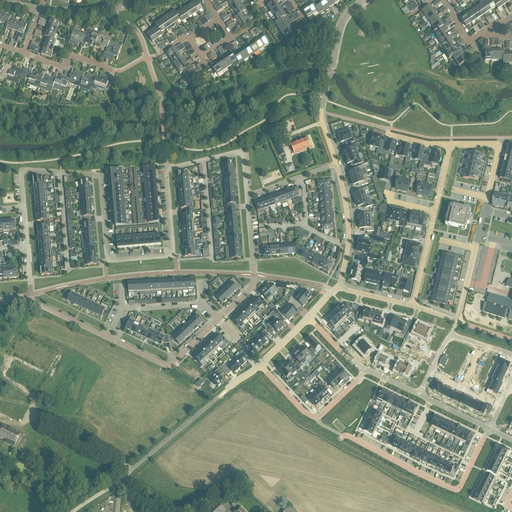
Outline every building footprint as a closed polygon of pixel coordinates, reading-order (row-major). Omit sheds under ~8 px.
[(196,0),(192,3),(198,12),(203,9),(197,0),(196,0)] [(221,5),(216,9),(217,11),(222,7),(227,3),(228,3),(231,6),(239,0),(229,0),(227,1),(221,5)] [(234,11),(243,5),(239,0),(231,6),(234,11)] [(276,0),(267,6),(271,12),(279,6),(277,3),(281,1),(282,0),(276,0)] [(307,6),(313,15),(317,12),(313,6),(314,6),(312,3),(309,5),(307,1),(306,0),(302,0),(305,3),(307,6)] [(317,12),(319,15),(324,11),(317,0),(313,0),(316,4),(314,6),(313,6),(317,12)] [(329,8),(324,0),(321,0),(321,1),(320,0),(317,0),(324,11),(329,8)] [(492,1),(492,0),(491,0),(487,0),(485,2),(491,10),(495,7),(496,7),(492,1)] [(500,8),(503,6),(498,0),(492,0),(492,1),(496,7),(495,7),(497,9),(504,18),(507,17),(503,11),(501,9),(500,8)] [(486,13),(491,10),(485,2),(480,5),(486,13)] [(193,15),(198,12),(192,3),(187,7),(193,15)] [(234,11),(232,12),(235,17),(237,16),(238,16),(244,12),(244,13),(246,11),(243,5),(234,11)] [(283,11),(274,17),(277,21),(283,17),(283,18),(286,16),(284,13),(288,11),(293,7),(292,5),(286,9),(283,11)] [(488,17),(486,13),(480,5),(475,8),(481,17),(484,14),(485,16),(484,16),(490,24),(492,23),(488,17)] [(279,6),(271,12),(274,17),(283,11),(279,6)] [(302,10),(301,10),(307,18),(313,15),(307,6),(302,10)] [(425,17),(433,11),(430,6),(421,11),(425,17)] [(188,19),(193,15),(187,7),(182,10),(188,19)] [(476,20),(481,17),(475,8),(470,11),(476,20)] [(433,11),(425,17),(428,22),(437,16),(436,14),(437,13),(435,9),(433,11)] [(177,13),(175,10),(170,14),(176,23),(180,20),(181,19),(177,13)] [(182,22),(188,19),(182,10),(177,13),(181,19),(180,20),(182,22)] [(471,23),(476,20),(470,11),(465,15),(471,23)] [(233,23),(227,26),(229,29),(234,25),(238,23),(247,17),(244,13),(244,12),(238,16),(237,16),(235,17),(235,18),(237,21),(236,21),(233,23)] [(437,16),(428,22),(432,26),(440,21),(438,18),(439,17),(439,18),(442,16),(441,13),(437,16)] [(10,19),(11,16),(5,14),(2,23),(7,25),(10,19)] [(170,14),(165,17),(172,27),(174,26),(174,25),(174,24),(175,23),(176,23),(170,14)] [(460,18),(468,31),(471,29),(469,26),(468,25),(471,23),(465,15),(460,18)] [(165,17),(160,20),(166,29),(167,29),(168,28),(169,29),(170,29),(172,27),(165,17)] [(247,17),(238,23),(234,25),(235,26),(236,28),(240,25),(242,28),(250,22),(247,17)] [(277,21),(275,23),(278,28),(290,21),(289,20),(286,22),(283,18),(283,17),(277,21)] [(440,21),(432,26),(435,31),(441,28),(444,26),(447,23),(453,20),(451,17),(445,21),(442,23),(440,21)] [(15,21),(10,19),(7,25),(6,28),(12,30),(15,21)] [(50,22),(40,19),(39,22),(45,24),(48,25),(58,29),(59,29),(62,21),(58,19),(57,22),(51,19),(50,22)] [(203,26),(206,24),(202,19),(199,21),(197,23),(200,27),(203,26)] [(161,32),(166,29),(160,20),(155,24),(157,27),(161,32)] [(435,31),(432,33),(436,38),(444,33),(443,30),(449,26),(452,24),(455,22),(453,20),(447,23),(444,26),(441,28),(435,31)] [(17,32),(21,23),(15,21),(12,30),(17,32)] [(290,21),(278,28),(281,33),(292,26),(290,23),(291,23),(290,21)] [(17,32),(15,40),(18,41),(19,38),(18,38),(19,37),(22,38),(23,35),(27,25),(21,23),(17,32)] [(56,34),(58,29),(48,25),(46,31),(56,34)] [(285,38),(296,31),(295,28),(293,29),(292,26),(281,33),(285,38)] [(163,35),(161,32),(157,27),(152,30),(158,38),(163,35)] [(95,43),(99,32),(87,28),(86,33),(82,42),(90,45),(91,42),(95,43)] [(255,28),(252,30),(256,36),(258,39),(264,47),(269,44),(263,35),(260,38),(258,34),(259,34),(255,28)] [(82,42),(86,33),(74,29),(69,43),(77,45),(78,43),(82,44),(82,42)] [(152,30),(147,33),(152,42),(155,41),(158,45),(161,50),(163,49),(164,48),(161,43),(158,38),(152,30)] [(54,40),(56,34),(46,31),(44,37),(47,38),(54,40)] [(296,31),(285,38),(288,43),(289,43),(289,44),(292,42),(292,41),(297,38),(294,35),(297,33),(296,31)] [(99,32),(92,52),(96,53),(97,49),(101,51),(103,46),(107,48),(111,37),(99,32)] [(442,48),(451,43),(453,41),(451,39),(458,34),(457,32),(451,35),(448,38),(439,43),(442,48)] [(439,43),(448,38),(444,33),(436,38),(439,43)] [(242,37),(240,39),(243,44),(244,44),(246,47),(243,49),(249,57),(254,54),(248,46),(246,42),(242,37)] [(57,41),(54,40),(47,38),(45,43),(54,47),(57,41)] [(258,39),(253,42),(259,51),(264,47),(258,39)] [(446,53),(444,55),(447,59),(449,58),(452,56),(458,52),(457,52),(456,50),(457,50),(462,46),(465,44),(464,41),(458,45),(456,46),(454,48),(446,53)] [(107,48),(104,55),(107,56),(106,59),(111,61),(113,55),(117,57),(121,46),(109,42),(107,48)] [(185,49),(190,45),(188,42),(177,50),(175,47),(167,53),(170,58),(179,53),(185,49)] [(254,54),(259,51),(253,42),(248,46),(254,54)] [(52,53),(54,47),(45,43),(43,49),(52,53)] [(232,43),(230,45),(233,51),(234,52),(232,53),(234,55),(233,56),(237,62),(239,64),(244,61),(238,52),(237,51),(236,49),(232,43)] [(454,48),(454,47),(451,43),(442,48),(446,53),(454,48)] [(30,47),(29,50),(33,52),(34,49),(36,50),(36,49),(42,51),(41,55),(50,58),(52,53),(43,49),(37,47),(31,45),(30,47)] [(458,52),(452,56),(455,61),(464,56),(467,53),(473,50),(471,47),(468,49),(466,51),(463,52),(463,53),(462,53),(460,50),(457,52),(458,52)] [(244,61),(249,57),(243,49),(238,52),(244,61)] [(173,63),(182,58),(179,53),(170,58),(173,63)] [(225,53),(222,55),(224,58),(222,60),(228,68),(233,65),(227,56),(225,53)] [(233,56),(234,55),(232,53),(227,56),(233,65),(237,62),(233,56)] [(465,66),(466,64),(464,62),(467,61),(464,56),(455,61),(459,66),(460,66),(461,67),(463,68),(465,67),(465,66)] [(177,68),(185,63),(182,58),(173,63),(177,68)] [(223,71),(227,68),(222,60),(217,63),(223,71)] [(432,70),(440,64),(438,61),(431,65),(432,70)] [(0,77),(6,80),(10,69),(11,66),(4,63),(3,66),(0,65),(0,77)] [(189,68),(188,67),(185,63),(177,68),(180,74),(183,72),(183,71),(189,68)] [(217,75),(223,71),(217,63),(212,63),(210,65),(217,75)] [(186,76),(195,71),(191,66),(188,67),(189,68),(183,71),(183,72),(186,76)] [(26,78),(27,72),(23,71),(16,68),(15,70),(10,69),(6,80),(18,85),(21,76),(26,78)] [(27,72),(26,78),(25,78),(29,80),(27,85),(39,89),(43,78),(44,75),(36,72),(35,75),(31,73),(32,71),(28,69),(27,72)] [(80,88),(84,73),(77,71),(76,73),(71,72),(69,78),(67,84),(80,88)] [(195,71),(186,76),(190,82),(198,76),(195,71)] [(105,91),(110,77),(102,74),(101,77),(97,76),(96,77),(93,87),(105,91)] [(84,76),(80,88),(91,92),(93,87),(96,77),(88,75),(87,77),(84,76)] [(43,78),(39,89),(51,93),(52,89),(56,79),(53,78),(48,76),(47,79),(43,78)] [(67,84),(69,78),(61,76),(61,79),(56,77),(56,79),(52,89),(64,93),(67,84)] [(274,130),(269,132),(278,156),(284,154),(281,145),(283,144),(279,134),(276,135),(274,130)] [(342,131),(337,133),(338,137),(339,137),(341,143),(347,141),(348,144),(346,144),(346,145),(355,142),(353,137),(352,134),(350,134),(349,132),(343,133),(342,131)] [(380,141),(381,137),(373,135),(372,139),(371,142),(370,146),(374,147),(373,147),(375,148),(375,147),(378,148),(376,154),(380,155),(383,145),(379,144),(380,141)] [(311,147),(307,138),(291,144),(294,153),(311,147)] [(382,152),(393,155),(396,143),(390,142),(390,143),(388,143),(387,146),(383,145),(382,152)] [(345,156),(345,158),(358,154),(356,148),(358,147),(357,144),(348,147),(349,150),(342,152),(344,156),(345,156)] [(400,148),(400,152),(399,156),(406,158),(405,161),(410,162),(411,155),(407,154),(409,146),(402,145),(401,148),(400,148)] [(421,161),(420,165),(424,166),(423,170),(421,170),(423,171),(424,166),(426,159),(422,158),(424,150),(417,148),(415,155),(414,154),(413,158),(414,159),(414,160),(421,161)] [(439,153),(433,152),(431,159),(427,158),(425,165),(432,166),(432,163),(437,164),(438,160),(439,161),(440,157),(438,157),(439,153)] [(360,160),(358,154),(345,158),(346,160),(345,160),(346,165),(353,162),(355,165),(363,163),(362,159),(360,160)] [(351,179),(364,175),(363,175),(361,170),(363,169),(362,166),(356,168),(357,171),(349,173),(350,175),(349,175),(350,179),(351,179)] [(382,170),(380,180),(388,182),(391,172),(382,170)] [(509,181),(511,175),(501,172),(500,178),(509,181)] [(402,190),(405,179),(399,177),(399,175),(396,174),(394,181),(398,182),(396,189),(397,189),(397,190),(401,191),(401,190),(402,190)] [(366,181),(364,175),(351,179),(353,185),(360,183),(362,186),(368,184),(367,180),(366,181)] [(34,185),(46,184),(44,184),(43,178),(43,177),(39,177),(39,178),(33,179),(34,185)] [(411,180),(405,179),(402,190),(402,191),(402,192),(406,193),(406,192),(408,192),(410,185),(413,185),(414,179),(411,178),(411,180)] [(423,196),(426,184),(420,183),(421,180),(417,179),(416,186),(419,187),(417,194),(419,194),(418,195),(422,196),(423,195),(423,196)] [(426,184),(423,196),(429,197),(430,196),(431,196),(431,193),(430,193),(432,187),(426,185),(426,184)] [(356,201),(367,197),(365,192),(367,191),(366,188),(360,190),(361,193),(354,195),(354,197),(353,197),(355,201),(356,201)] [(289,191),(293,201),(299,199),(299,198),(302,197),(301,190),(296,190),(295,189),(289,191)] [(289,191),(284,193),(287,203),(293,201),(289,191)] [(282,205),(287,203),(284,193),(278,195),(282,205)] [(498,205),(501,193),(500,195),(494,194),(492,204),(498,205)] [(504,207),(507,194),(501,193),(498,205),(504,207)] [(281,203),(282,205),(278,195),(273,197),(275,205),(281,203)] [(369,196),(367,197),(356,201),(358,207),(365,205),(366,208),(372,206),(371,202),(369,196)] [(270,207),(275,205),(273,197),(267,199),(270,207)] [(224,205),(224,208),(231,208),(235,207),(235,204),(236,204),(235,198),(226,199),(224,199),(224,205)] [(264,209),(270,207),(267,199),(261,201),(265,211),(264,209)] [(258,214),(265,211),(261,201),(255,203),(258,209),(256,210),(258,214)] [(189,202),(180,203),(181,209),(184,209),(185,212),(193,211),(193,208),(192,202),(189,202)] [(380,206),(378,214),(385,215),(387,204),(380,206)] [(469,216),(470,210),(449,205),(445,225),(466,230),(467,224),(468,224),(470,216),(469,216)] [(231,208),(224,208),(224,211),(226,211),(226,217),(237,216),(236,210),(235,210),(235,207),(231,208)] [(397,210),(390,208),(389,215),(386,215),(384,223),(388,224),(388,220),(394,222),(397,210)] [(82,211),(79,211),(80,221),(87,220),(86,217),(92,216),(91,210),(82,211)] [(404,212),(397,210),(394,222),(401,223),(400,226),(403,227),(405,219),(402,218),(404,212)] [(185,214),(181,215),(182,221),(194,220),(193,214),(193,211),(185,212),(185,214)] [(359,222),(359,223),(372,222),(372,216),(373,216),(373,212),(366,213),(366,216),(358,217),(359,218),(358,218),(358,222),(359,222)] [(416,228),(419,215),(418,215),(418,214),(414,213),(414,214),(413,214),(411,221),(408,220),(406,227),(409,228),(410,226),(416,228)] [(44,224),(50,223),(50,220),(49,220),(49,214),(36,215),(37,221),(43,221),(44,224)] [(419,215),(416,228),(422,229),(424,221),(425,221),(425,218),(424,217),(425,216),(423,216),(423,215),(419,214),(419,215)] [(82,229),(93,229),(92,222),(87,223),(87,220),(80,221),(80,224),(82,223),(82,229)] [(14,221),(8,221),(9,232),(16,232),(16,227),(15,228),(14,221)] [(332,222),(321,223),(322,230),(325,230),(325,232),(324,234),(327,236),(330,229),(333,229),(332,222)] [(372,228),(372,222),(359,223),(359,229),(367,229),(367,232),(374,231),(374,228),(372,228)] [(38,233),(50,232),(50,227),(50,226),(50,223),(44,224),(44,227),(37,227),(38,233)] [(370,243),(371,240),(360,237),(358,244),(370,247),(373,248),(370,247),(370,244),(371,243),(370,243)] [(405,244),(403,249),(418,253),(419,247),(412,245),(413,242),(405,240),(404,244),(405,244)] [(287,243),(288,254),(295,254),(297,245),(290,246),(290,243),(287,243)] [(370,250),(370,247),(358,244),(358,245),(359,245),(358,251),(369,254),(370,251),(370,250)] [(264,256),(270,256),(269,245),(262,246),(262,250),(263,250),(264,256)] [(301,257),(305,250),(297,245),(295,254),(301,257)] [(418,253),(403,249),(402,255),(417,259),(418,253)] [(307,260),(312,251),(311,253),(305,250),(301,257),(307,260)] [(312,263),(317,254),(312,251),(307,260),(312,263)] [(317,254),(312,263),(317,266),(322,256),(317,254)] [(415,265),(417,259),(402,255),(401,261),(400,261),(399,264),(408,266),(408,263),(415,265)] [(322,256),(317,266),(322,269),(328,259),(322,256)] [(457,261),(458,258),(451,256),(449,262),(461,265),(461,263),(457,261)] [(328,259),(322,269),(328,272),(331,266),(332,267),(334,263),(330,260),(331,258),(329,257),(328,259)] [(448,268),(449,262),(437,259),(437,262),(441,263),(440,266),(448,268)] [(351,280),(354,280),(353,281),(356,282),(357,281),(359,281),(362,270),(361,269),(361,267),(361,266),(356,264),(356,266),(355,266),(355,268),(354,268),(353,272),(351,272),(351,275),(352,276),(351,280)] [(8,269),(9,278),(16,278),(16,274),(16,268),(11,268),(11,269),(8,269)] [(371,284),(374,271),(370,271),(370,269),(365,268),(363,275),(366,276),(365,283),(371,284)] [(454,273),(455,270),(448,268),(446,274),(458,276),(459,274),(454,273)] [(381,279),(383,272),(378,270),(377,272),(374,271),(371,284),(377,285),(378,279),(381,279)] [(445,280),(446,274),(435,271),(434,273),(439,274),(438,278),(445,280)] [(389,288),(392,276),(387,275),(388,273),(383,272),(381,279),(384,280),(384,284),(383,284),(382,288),(386,289),(386,288),(389,288)] [(396,277),(392,276),(389,288),(391,289),(395,290),(395,288),(396,288),(396,287),(396,286),(396,283),(398,284),(401,273),(397,272),(396,277)] [(404,291),(404,292),(408,293),(411,281),(406,280),(408,275),(402,274),(399,284),(402,284),(401,290),(404,291)] [(226,285),(234,293),(238,289),(234,285),(236,283),(232,279),(230,281),(226,285)] [(511,300),(489,294),(486,304),(485,304),(482,312),(504,319),(505,317),(508,318),(508,319),(511,320),(511,280),(509,279),(506,287),(511,288),(511,300)] [(451,285),(452,281),(445,280),(443,285),(455,288),(456,286),(451,285)] [(442,291),(443,285),(432,283),(431,285),(436,286),(435,290),(442,291)] [(270,284),(265,288),(273,296),(277,292),(270,284)] [(467,312),(476,286),(469,284),(461,310),(467,312)] [(226,285),(223,289),(230,297),(234,293),(226,285)] [(302,289),(298,293),(307,302),(308,302),(307,302),(311,297),(305,292),(307,291),(308,291),(309,287),(301,286),(300,287),(302,289)] [(265,288),(261,293),(268,300),(273,296),(265,288)] [(223,289),(219,293),(227,301),(226,300),(230,297),(223,289)] [(65,291),(63,294),(69,297),(67,301),(72,303),(76,294),(71,291),(70,294),(65,291)] [(449,297),(449,293),(442,291),(441,297),(453,300),(453,298),(449,297)] [(214,296),(212,298),(216,302),(218,300),(222,304),(224,303),(227,301),(219,293),(215,296),(214,296)] [(292,296),(289,299),(294,304),(297,301),(303,307),(307,302),(298,293),(293,298),(292,296)] [(480,308),(483,295),(477,293),(473,306),(480,308)] [(76,294),(72,303),(74,304),(73,305),(76,306),(81,296),(76,294)] [(439,303),(441,297),(429,294),(429,297),(433,298),(432,301),(439,303)] [(81,296),(76,306),(76,307),(77,306),(81,308),(86,298),(81,296)] [(86,298),(81,308),(86,310),(91,301),(86,298)] [(256,298),(252,301),(260,310),(260,309),(264,306),(265,308),(268,306),(263,300),(261,303),(256,298)] [(288,304),(284,308),(294,317),(298,312),(292,307),(294,304),(289,299),(287,302),(288,304)] [(91,301),(86,310),(91,313),(96,303),(91,301)] [(252,301),(248,305),(256,313),(255,313),(256,314),(260,310),(260,309),(260,310),(252,301)] [(96,303),(91,313),(96,315),(101,305),(96,303)] [(101,305),(96,315),(101,318),(103,313),(108,316),(110,313),(105,310),(106,308),(101,305)] [(248,305),(244,309),(252,317),(255,313),(256,313),(248,305)] [(339,309),(347,318),(348,319),(352,324),(353,323),(353,324),(355,322),(351,317),(349,315),(351,313),(348,309),(346,307),(343,305),(339,309)] [(278,311),(276,314),(281,319),(283,316),(289,321),(293,317),(294,317),(284,308),(280,313),(278,311)] [(339,308),(335,313),(343,321),(347,318),(339,309),(339,308)] [(244,309),(240,312),(247,319),(248,320),(252,317),(244,309)] [(361,313),(359,320),(362,320),(363,319),(371,321),(373,312),(374,312),(368,311),(364,310),(364,314),(361,313)] [(196,315),(191,318),(199,326),(203,322),(199,318),(201,316),(197,311),(195,314),(196,315)] [(240,312),(236,316),(243,323),(247,319),(240,312)] [(371,321),(371,322),(383,325),(384,319),(381,318),(382,314),(381,314),(382,313),(378,312),(378,313),(374,312),(373,312),(371,321)] [(335,313),(331,316),(339,325),(343,321),(335,313)] [(236,316),(232,320),(236,324),(235,324),(238,327),(238,326),(241,328),(245,324),(243,323),(236,316)] [(331,316),(327,320),(331,325),(328,327),(333,331),(339,325),(331,316)] [(389,323),(386,329),(389,331),(390,329),(395,332),(401,320),(395,317),(392,325),(389,323)] [(191,318),(188,322),(195,330),(198,328),(197,328),(199,326),(191,318)] [(129,320),(125,329),(131,332),(136,321),(135,321),(135,323),(129,320)] [(269,323),(267,325),(271,330),(274,328),(277,332),(279,329),(280,330),(284,327),(282,325),(283,325),(280,322),(279,322),(277,320),(271,325),(269,323)] [(401,320),(395,332),(404,336),(408,328),(405,326),(406,323),(405,322),(406,321),(402,320),(402,321),(401,320)] [(136,321),(131,332),(136,334),(141,324),(136,321)] [(188,322),(184,326),(191,334),(195,330),(195,331),(195,330),(188,322)] [(141,324),(136,334),(140,336),(145,326),(141,324)] [(412,329),(410,334),(413,335),(419,338),(424,327),(418,324),(415,330),(412,329)] [(145,326),(140,336),(145,339),(151,328),(150,328),(146,326),(145,326)] [(184,326),(180,329),(187,337),(191,334),(184,326)] [(424,327),(419,338),(428,343),(430,338),(427,336),(430,330),(424,327)] [(151,328),(145,339),(150,341),(155,330),(151,328)] [(180,329),(176,333),(183,341),(187,337),(180,329)] [(155,330),(150,341),(155,343),(160,332),(156,330),(155,330)] [(262,334),(256,340),(262,347),(269,341),(267,338),(269,336),(264,331),(262,333),(262,334)] [(160,332),(155,343),(161,346),(162,342),(165,344),(169,343),(168,336),(166,335),(160,332)] [(170,335),(168,336),(169,343),(173,343),(175,340),(179,345),(183,341),(176,333),(172,337),(170,335)] [(216,335),(212,339),(220,347),(224,343),(216,335)] [(361,342),(355,347),(360,352),(369,343),(370,343),(370,342),(366,338),(365,338),(362,336),(358,340),(361,342)] [(53,377),(62,356),(16,337),(9,355),(13,357),(12,360),(53,377)] [(312,338),(307,343),(312,348),(310,350),(314,355),(317,352),(316,352),(320,347),(317,343),(318,343),(315,340),(314,341),(312,338)] [(212,339),(208,342),(216,350),(220,347),(212,339)] [(246,348),(245,349),(247,352),(249,350),(251,353),(253,350),(256,353),(262,347),(256,340),(250,346),(249,345),(246,348)] [(208,342),(205,345),(213,354),(216,350),(208,342)] [(369,343),(360,352),(364,357),(370,352),(372,354),(376,351),(374,348),(369,343)] [(205,345),(201,349),(209,357),(213,354),(205,345)] [(381,346),(376,356),(379,357),(376,362),(385,366),(389,357),(381,353),(384,348),(381,346)] [(299,351),(298,352),(307,362),(311,357),(313,359),(315,357),(310,351),(308,354),(302,348),(301,349),(301,348),(298,350),(299,351)] [(201,349),(197,352),(205,361),(209,357),(201,349)] [(237,357),(233,360),(241,367),(247,361),(245,359),(247,356),(242,351),(240,354),(241,356),(238,358),(237,357)] [(197,352),(193,356),(198,362),(196,364),(200,369),(203,366),(201,365),(206,361),(205,361),(197,352)] [(298,352),(293,356),(298,361),(296,364),(300,368),(307,362),(298,352)] [(498,365),(499,366),(499,365),(508,369),(510,364),(504,361),(506,358),(500,356),(499,359),(500,360),(498,365)] [(398,365),(395,372),(401,374),(406,364),(401,361),(401,360),(398,359),(395,364),(398,365)] [(225,364),(221,367),(228,374),(232,371),(234,374),(241,367),(233,360),(235,362),(229,368),(225,364)] [(283,365),(292,375),(291,375),(292,375),(297,371),(297,372),(300,369),(296,365),(293,367),(288,361),(287,362),(286,361),(283,364),(284,365),(283,365)] [(406,364),(401,374),(407,377),(410,371),(413,372),(416,367),(412,366),(412,367),(406,364)] [(283,365),(278,370),(284,376),(282,378),(286,383),(289,380),(287,379),(291,375),(292,375),(283,365)] [(499,366),(497,370),(505,374),(508,369),(499,365),(499,366)] [(37,380),(9,366),(4,375),(28,387),(30,383),(34,386),(37,380)] [(339,368),(334,372),(342,381),(343,381),(347,377),(343,373),(345,371),(341,366),(339,368)] [(219,369),(209,378),(213,382),(213,383),(216,386),(216,385),(218,387),(221,384),(220,383),(223,380),(220,377),(223,374),(219,369)] [(494,375),(503,379),(505,374),(497,370),(494,375)] [(334,372),(330,376),(338,385),(343,381),(342,381),(334,372)] [(491,379),(491,380),(492,380),(500,384),(501,384),(503,379),(494,375),(493,374),(493,375),(491,379)] [(330,376),(326,380),(334,389),(338,385),(330,376)] [(436,379),(433,384),(436,386),(433,391),(438,393),(442,385),(443,385),(443,384),(438,381),(439,380),(436,379)] [(492,380),(490,385),(500,389),(502,385),(502,384),(501,384),(500,384),(492,380)] [(320,386),(316,390),(316,391),(316,390),(324,399),(328,395),(325,391),(327,388),(321,381),(318,384),(320,386)] [(442,385),(438,393),(438,394),(443,396),(447,387),(443,385),(442,385)] [(490,385),(486,393),(492,395),(493,393),(497,395),(499,390),(500,389),(490,385)] [(447,387),(443,396),(447,398),(451,390),(452,388),(447,386),(447,387)] [(451,390),(447,398),(452,400),(456,392),(455,392),(456,390),(452,388),(451,390)] [(456,392),(452,400),(457,402),(462,393),(463,393),(464,391),(458,388),(456,390),(455,392),(456,392)] [(312,394),(320,403),(324,399),(316,390),(316,391),(312,394)] [(375,394),(372,401),(376,403),(377,401),(382,403),(387,393),(382,390),(379,395),(376,393),(375,394)] [(387,393),(382,403),(387,406),(388,404),(387,404),(392,395),(387,393)] [(303,396),(300,399),(305,404),(309,400),(311,402),(311,403),(312,405),(313,404),(316,407),(320,403),(312,394),(307,398),(306,399),(303,396)] [(464,394),(460,404),(464,406),(469,396),(464,394)] [(392,395),(387,404),(388,404),(392,406),(396,397),(392,395)] [(469,396),(464,406),(469,408),(473,401),(474,399),(469,396)] [(392,406),(391,408),(396,410),(397,408),(401,400),(396,397),(392,406)] [(401,400),(397,408),(402,411),(406,402),(401,400)] [(473,401),(469,408),(474,411),(477,403),(473,401)] [(477,403),(474,411),(478,413),(483,403),(478,401),(477,403)] [(22,411),(4,402),(0,402),(0,412),(10,417),(11,417),(18,420),(22,411)] [(402,411),(401,413),(406,415),(411,404),(406,402),(402,411)] [(483,403),(478,413),(483,415),(486,410),(488,411),(491,406),(488,404),(487,405),(483,403)] [(411,404),(406,415),(411,417),(416,407),(411,404)] [(370,416),(380,421),(383,416),(372,411),(370,416)] [(370,416),(367,421),(368,421),(378,426),(380,421),(370,416)] [(436,417),(431,427),(436,430),(441,419),(436,417)] [(441,419),(436,430),(441,432),(446,421),(441,419)] [(368,421),(365,426),(376,431),(378,426),(368,421)] [(446,421),(441,432),(446,435),(451,424),(446,421)] [(3,424),(0,430),(0,436),(7,440),(6,442),(13,446),(15,444),(21,433),(3,424)] [(451,424),(446,435),(450,437),(456,426),(455,426),(451,424)] [(365,426),(363,431),(373,436),(376,431),(365,426)] [(456,426),(450,437),(451,437),(455,439),(461,428),(456,426)] [(461,428),(455,439),(460,442),(465,431),(461,429),(461,428)] [(465,431),(460,442),(465,444),(464,445),(468,447),(471,442),(467,440),(470,433),(465,431)] [(394,434),(392,440),(394,442),(392,447),(397,449),(402,439),(402,438),(403,435),(396,432),(395,435),(394,434)] [(402,439),(397,449),(402,451),(406,442),(402,439)] [(406,442),(402,451),(406,453),(411,444),(406,442)] [(411,444),(406,453),(411,456),(415,446),(411,444)] [(411,456),(410,456),(415,458),(416,458),(415,458),(420,448),(415,446),(411,456)] [(499,446),(496,452),(506,457),(509,451),(499,446)] [(420,448),(415,458),(416,458),(420,460),(425,451),(420,448)] [(427,451),(422,461),(427,463),(432,454),(427,451)] [(496,452),(494,456),(504,461),(506,457),(496,452)] [(432,454),(427,463),(431,466),(436,456),(432,454)] [(436,456),(431,466),(436,468),(441,458),(436,456)] [(494,456),(491,461),(502,466),(504,461),(494,456)] [(441,458),(436,468),(441,470),(445,460),(441,458)] [(445,460),(441,470),(445,472),(450,463),(450,462),(445,460)] [(450,463),(445,472),(450,475),(453,470),(456,471),(458,465),(450,461),(450,462),(450,463)] [(491,461),(489,466),(499,471),(502,466),(491,461)] [(487,471),(497,476),(499,471),(489,466),(487,471)] [(485,474),(483,479),(493,484),(496,479),(485,474)] [(483,479),(481,484),(491,489),(493,484),(483,479)] [(481,484),(478,489),(488,494),(491,489),(481,484)] [(478,489),(476,494),(486,499),(488,494),(478,489)] [(476,494),(473,499),(483,504),(486,499),(476,494)] [(243,511),(237,505),(240,502),(236,497),(230,503),(234,508),(236,510),(234,511),(243,511)] [(206,511),(224,511),(226,511),(218,502),(206,511)]
